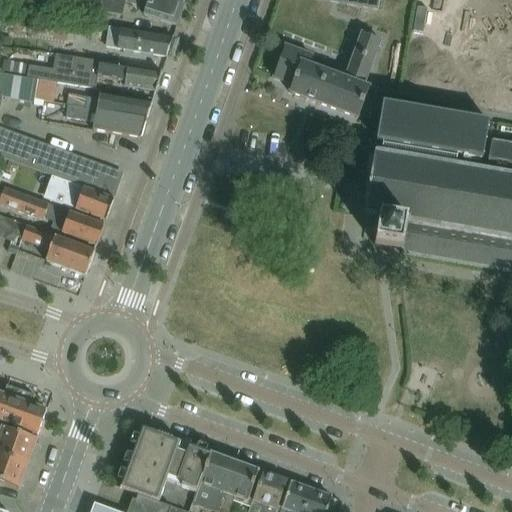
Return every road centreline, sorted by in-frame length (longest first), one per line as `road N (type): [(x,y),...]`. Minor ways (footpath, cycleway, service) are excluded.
road 1 (tertiary): [(119,325),(231,0)]
road 2 (residential): [(384,442),(137,344)]
road 3 (residential): [(128,385),(141,405),(368,486)]
road 4 (residential): [(511,488),(384,442)]
road 5 (tertiary): [(51,511),(89,392)]
